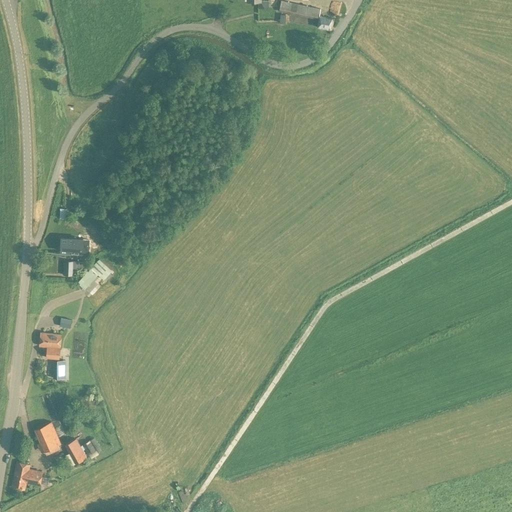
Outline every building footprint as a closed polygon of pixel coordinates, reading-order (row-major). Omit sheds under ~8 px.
[(336,0),(335,10),(344,12),(346,0),(336,0)] [(281,1),(279,11),(319,20),(317,27),(332,30),(334,19),(319,16),(321,10),(281,1)] [(61,238),(60,252),(82,253),(83,239),(61,238)] [(71,258),(44,259),(45,272),(71,271),(71,258)] [(99,259),(91,268),(78,283),(85,289),(98,274),(104,280),(107,276),(111,280),(114,276),(111,273),(112,271),(99,259)] [(61,318),(60,327),(71,329),(72,320),(61,318)] [(39,346),(47,347),(46,358),(59,359),(60,348),(62,335),(40,333),(39,346)] [(54,383),(66,383),(65,379),(66,379),(66,361),(53,361),(53,379),(54,379),(54,383)] [(45,452),(61,444),(52,422),(35,430),(45,452)] [(94,438),(82,445),(88,456),(96,451),(96,449),(99,447),(94,438)] [(76,439),(64,445),(75,464),(87,457),(76,439)] [(30,465),(17,462),(12,488),(25,490),(26,483),(40,486),(41,482),(46,483),(47,475),(42,474),(43,473),(29,470),(30,465)]
